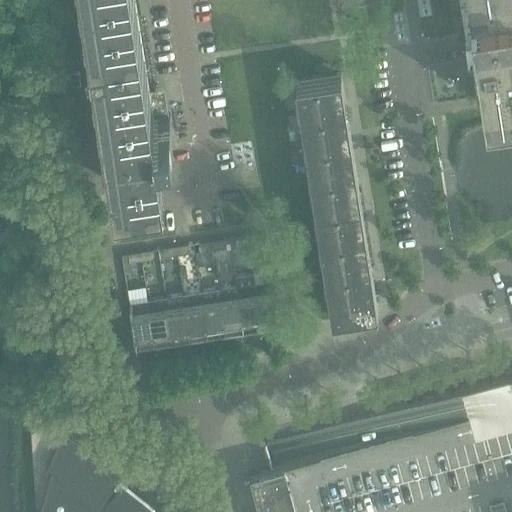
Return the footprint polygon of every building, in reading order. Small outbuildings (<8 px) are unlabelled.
[(161,130),(172,128),(170,113),(166,114),(165,108),(163,97),(151,99),(135,0),(85,0),(102,109),(105,108),(107,123),(104,123),(114,185),(163,178),(156,130),(161,129),(161,130)] [(511,0),(463,0),(469,40),(473,39),(475,54),(472,55),(478,97),(511,91),(511,0)] [(341,73),(296,80),(333,319),(335,319),(334,313),(377,306),(341,75),(341,73)] [(259,232),(247,234),(248,242),(261,240),(259,232)] [(247,234),(235,236),(236,244),(248,242),(247,234)] [(211,239),(213,248),(225,246),(224,237),(211,239)] [(211,239),(199,241),(200,250),(213,248),(211,239)] [(176,245),(177,254),(190,252),(188,243),(176,245)] [(176,245),(164,247),(165,256),(177,254),(176,245)] [(153,248),(140,250),(142,259),(154,257),(153,248)] [(140,250),(128,252),(129,261),(142,259),(140,250)] [(235,275),(237,285),(243,327),(261,324),(254,282),(253,272),(235,275)] [(254,282),(261,324),(279,321),(273,279),(254,282)] [(237,285),(219,288),(225,329),(243,327),(237,285)] [(219,288),(201,291),(207,332),(225,329),(219,288)] [(201,291),(183,293),(190,335),(207,332),(201,291)] [(183,293),(165,296),(172,338),(190,335),(183,293)] [(165,296),(148,299),(154,340),(172,338),(165,296)] [(148,299),(129,302),(136,343),(154,340),(148,299)] [(511,511),(511,373),(500,377),(496,378),(266,441),(266,443),(269,453),(270,456),(273,466),(263,469),(253,486),(260,511),(511,511)] [(47,420),(29,406),(31,428),(47,420)] [(48,467),(51,469),(49,474),(47,479),(48,479),(39,510),(41,510),(45,511),(44,511),(136,511),(147,498),(141,493),(137,490),(119,476),(115,473),(100,461),(97,458),(96,458),(81,446),(78,443),(77,443),(62,431),(58,439),(56,443),(46,467),(48,468),(48,467)]
